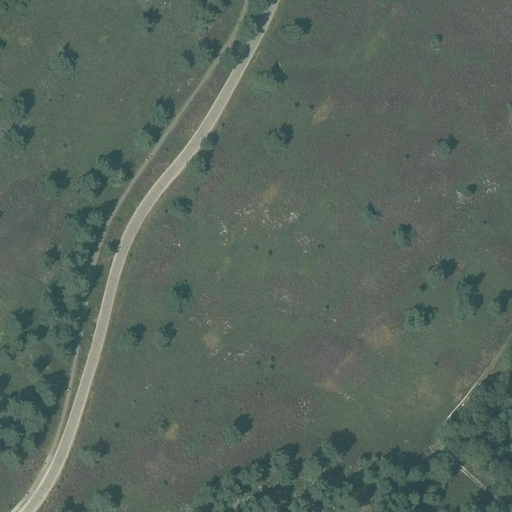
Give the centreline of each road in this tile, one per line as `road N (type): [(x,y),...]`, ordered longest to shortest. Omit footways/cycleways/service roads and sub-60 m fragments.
road 1 (tertiary): [(27,511),(60,457),(134,225),(215,111),(274,0)]
road 2 (track): [(511,326),(432,448),(503,511)]
